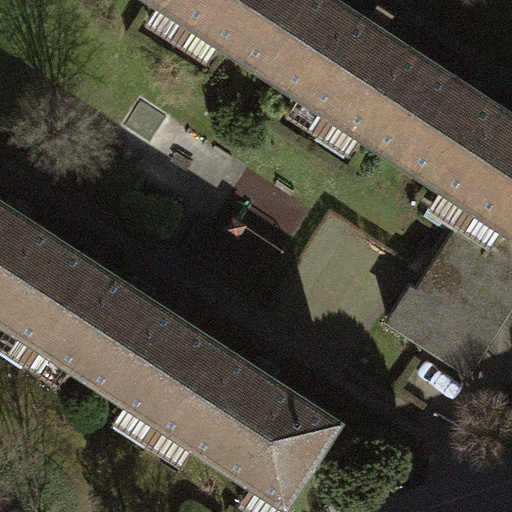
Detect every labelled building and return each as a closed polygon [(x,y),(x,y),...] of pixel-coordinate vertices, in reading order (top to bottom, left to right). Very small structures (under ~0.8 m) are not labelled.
[(144,0),(251,69),(279,27),(275,24),(290,0),(144,0)] [(279,27),(251,69),(395,162),(422,120),(418,117),(446,74),(366,23),(330,0),(290,0),(275,24),(279,27)] [(422,120),(395,162),(456,202),(511,237),(511,116),(446,74),(418,117),(422,120)] [(511,255),(511,237),(456,202),(379,320),(460,373),(483,338),(466,327),(511,255)] [(0,204),(0,325),(26,343),(82,257),(18,216),(0,204)] [(82,257),(26,343),(151,423),(206,337),(141,296),(82,257)] [(255,369),(206,337),(151,423),(277,504),(332,419),(255,369)]
